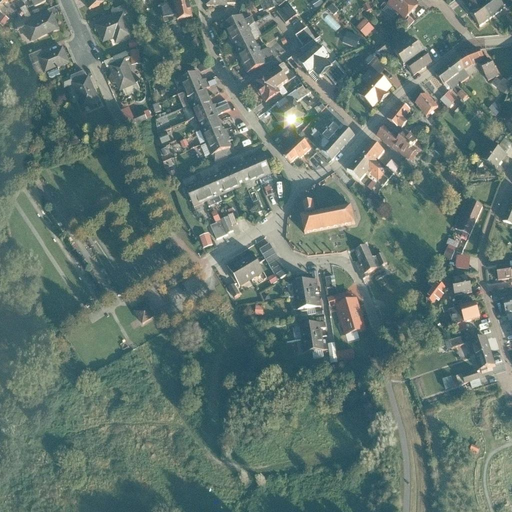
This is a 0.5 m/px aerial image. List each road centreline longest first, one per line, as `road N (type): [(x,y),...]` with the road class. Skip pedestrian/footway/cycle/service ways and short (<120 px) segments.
road 1 (residential): [(277,227),(286,256),(339,261),(354,273),(397,422)]
road 2 (residential): [(473,45),(404,92),(338,165),(299,189)]
road 3 (residential): [(511,167),(481,258),(511,376)]
road 4 (residential): [(203,0),(213,57),(299,189)]
